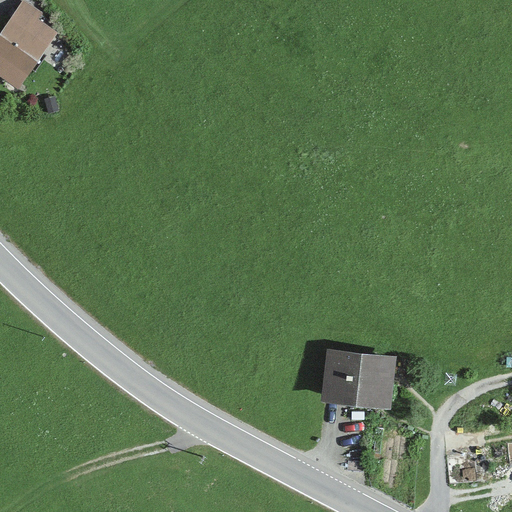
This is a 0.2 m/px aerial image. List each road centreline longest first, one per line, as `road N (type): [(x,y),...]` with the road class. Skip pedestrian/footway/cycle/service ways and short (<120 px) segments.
road 1 (tertiary): [(0,262),(147,388),(364,511)]
road 2 (track): [(5,511),(83,469),(205,425)]
